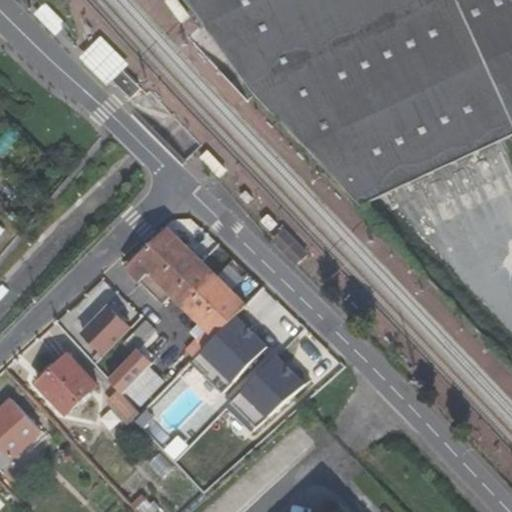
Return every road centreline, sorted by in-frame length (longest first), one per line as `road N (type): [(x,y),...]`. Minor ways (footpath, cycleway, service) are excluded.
road 1 (tertiary): [(182,183),(508,511)]
road 2 (tertiary): [(0,7),(182,183)]
road 3 (residential): [(0,354),(182,183)]
